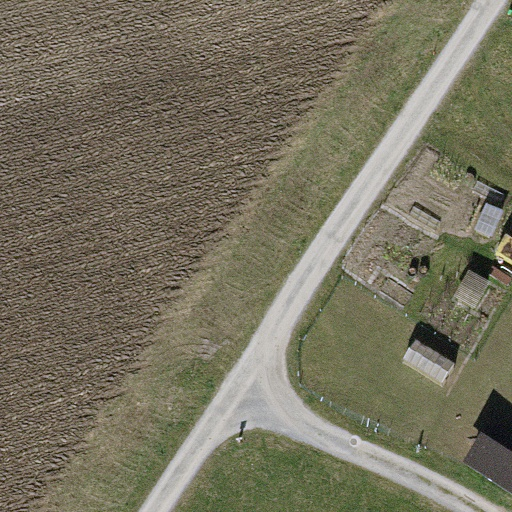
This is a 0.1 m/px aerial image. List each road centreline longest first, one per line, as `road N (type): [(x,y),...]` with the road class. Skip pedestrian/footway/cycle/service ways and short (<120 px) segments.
road 1 (track): [(493,0),(155,511)]
road 2 (track): [(464,511),(424,481),(235,392)]
